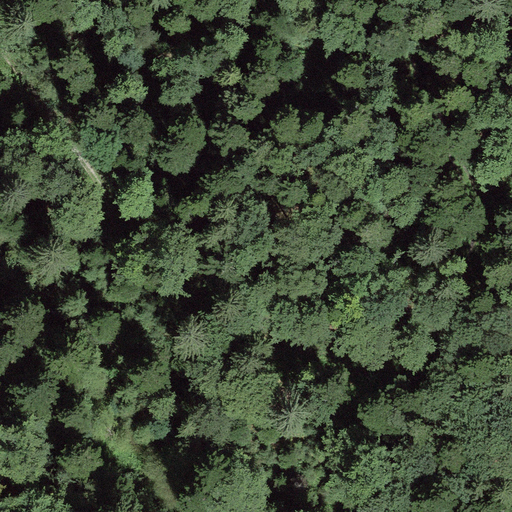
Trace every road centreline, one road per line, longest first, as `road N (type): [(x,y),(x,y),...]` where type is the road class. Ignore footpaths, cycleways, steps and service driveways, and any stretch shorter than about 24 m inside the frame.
road 1 (track): [(0,100),(22,131),(263,357),(413,374),(438,358)]
road 2 (track): [(409,0),(422,94),(477,204),(477,244),(438,358),(477,408),(511,418)]
